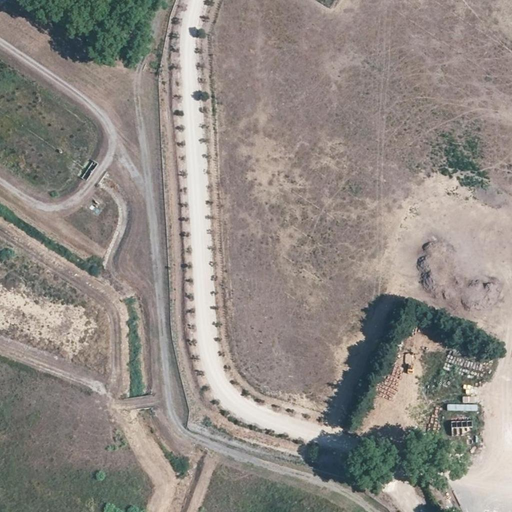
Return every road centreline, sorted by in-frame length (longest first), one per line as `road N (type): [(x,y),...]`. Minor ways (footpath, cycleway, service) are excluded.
road 1 (track): [(345,447),(230,400),(204,358),(183,42),(192,0)]
road 2 (track): [(169,398),(138,97),(143,60)]
road 3 (track): [(0,179),(50,208),(73,204),(98,178),(113,136),(90,102),(0,40)]
road 4 (track): [(169,398),(183,431),(326,483),(373,511)]
road 5 (track): [(0,349),(123,405),(169,398)]
